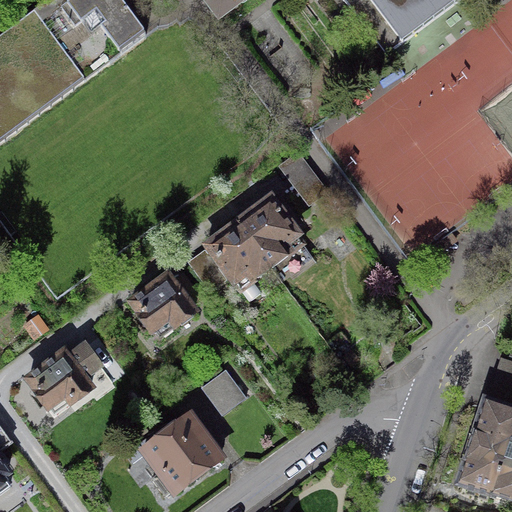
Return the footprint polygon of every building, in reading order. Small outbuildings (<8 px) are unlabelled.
[(62,0),(51,0),(0,38),(0,141),(119,53),(121,56),(146,37),(118,0),(76,0),(68,7),(62,0)] [(205,0),(219,19),(244,0),(205,0)] [(344,0),(386,55),(460,0),(344,0)] [(301,155),(285,167),(313,204),(329,192),(301,155)] [(269,267),(279,259),(291,274),(312,259),(271,203),(261,210),(249,219),(245,214),(236,221),(269,267)] [(254,283),(252,280),(269,267),(236,221),(226,228),(230,233),(222,238),(208,249),(210,252),(224,271),(240,293),(242,292),(250,302),(260,294),(253,284),(254,283)] [(209,283),(224,271),(210,252),(195,264),(209,283)] [(149,292),(132,305),(141,318),(140,318),(152,334),(154,332),(160,339),(194,314),(177,291),(176,291),(167,279),(149,292)] [(46,369),(28,382),(37,394),(36,395),(48,411),(48,410),(54,418),(90,390),(84,381),(101,368),(85,347),(67,361),(64,356),(46,369)] [(511,363),(504,361),(490,405),(485,404),(472,445),(459,486),(511,503),(511,363)] [(198,390),(215,412),(235,398),(218,375),(198,390)] [(152,480),(165,498),(173,492),(174,493),(194,478),(209,467),(214,467),(219,463),(220,456),(216,450),(211,450),(188,419),(161,438),(157,432),(142,443),(146,449),(143,451),(153,465),(153,466),(154,468),(154,469),(155,470),(156,472),(156,473),(158,474),(159,475),(152,480)] [(0,495),(9,488),(3,480),(7,477),(1,469),(9,464),(0,452),(11,444),(0,429),(0,495)] [(21,482),(28,491),(36,485),(30,475),(25,478),(21,482)]
